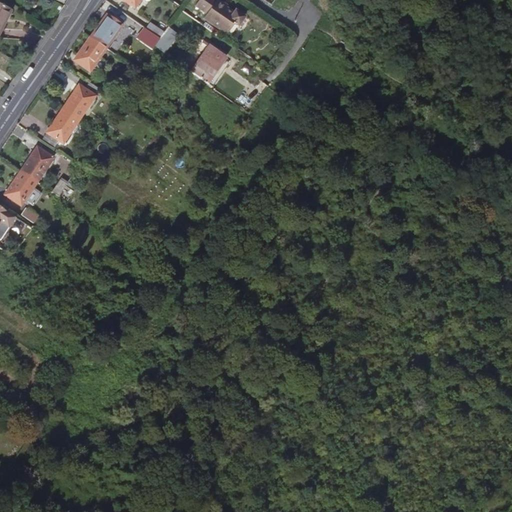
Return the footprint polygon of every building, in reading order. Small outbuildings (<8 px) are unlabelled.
[(140,0),(123,0),(134,8),(140,0)] [(239,27),(246,17),(236,10),(234,13),(216,2),(217,0),(216,0),(200,0),(196,7),(207,15),(203,20),(227,36),(235,25),(239,27)] [(0,32),(11,11),(0,5),(0,32)] [(89,38),(105,49),(122,27),(106,15),(89,38)] [(159,39),(164,33),(150,23),(145,29),(159,39)] [(135,38),(151,50),(154,46),(159,39),(145,29),(143,28),(135,38)] [(164,33),(159,39),(154,46),(162,52),(171,38),(170,37),(164,33)] [(105,49),(89,38),(72,61),(88,72),(105,49)] [(226,58),(210,47),(191,73),(207,84),(226,58)] [(88,83),(84,90),(95,97),(99,90),(88,83)] [(84,90),(78,86),(62,109),(79,121),(95,97),(84,90)] [(79,121),(62,109),(46,133),(58,141),(63,144),(79,121)] [(58,141),(46,133),(42,140),(54,148),(58,141)] [(21,173),(36,184),(52,160),(36,150),(21,173)] [(36,184),(21,173),(5,197),(20,207),(36,184)] [(57,198),(66,185),(59,181),(51,193),(57,198)] [(15,219),(0,208),(0,223),(9,228),(15,219)] [(22,216),(33,224),(38,217),(27,209),(22,216)] [(16,218),(10,227),(20,233),(26,224),(16,218)] [(59,371),(53,366),(47,376),(49,377),(54,380),(59,371)]
